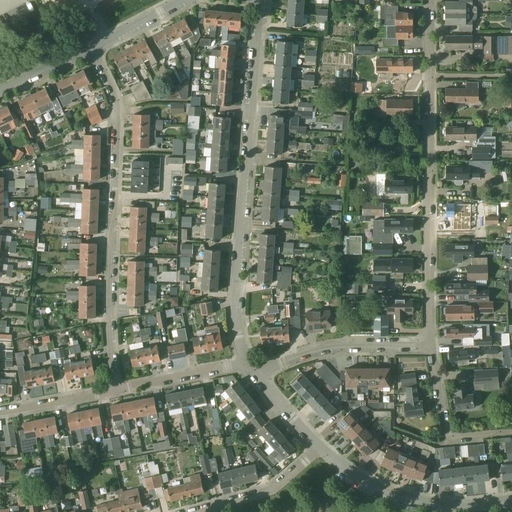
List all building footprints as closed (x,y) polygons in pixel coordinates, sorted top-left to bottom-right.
[(446,2),(446,15),(477,15),(477,8),(474,6),(472,6),(471,0),(459,0),(460,2),(446,2)] [(289,1),(288,14),(303,15),(304,2),(289,1)] [(385,25),(412,25),(412,13),(398,13),(398,6),(380,6),(380,19),(385,19),(385,25)] [(216,25),(217,11),(205,10),(204,24),(210,24),(209,31),(210,31),(209,37),(215,38),(216,25)] [(221,41),(227,41),(227,34),(228,26),(229,12),(217,11),(216,25),(222,26),(221,32),(222,32),(221,41)] [(240,28),(242,14),(229,12),(228,26),(240,28)] [(303,15),(288,14),(287,26),(302,27),(302,23),(307,24),(308,15),(303,15)] [(459,30),(472,30),(472,21),(474,21),(477,18),(477,15),(446,15),(446,25),(459,25),(459,30)] [(185,19),(174,24),(183,42),(189,38),(192,44),(197,42),(200,36),(197,26),(190,30),(185,19)] [(163,30),(172,48),(183,42),(174,24),(163,30)] [(385,38),(385,46),(398,46),(398,39),(412,39),(412,25),(385,25),(385,26),(387,26),(387,38),(385,38)] [(159,48),(162,53),(172,48),(163,30),(152,35),(159,48)] [(484,37),(484,55),(509,54),(508,36),(484,37)] [(445,49),(483,50),(483,37),(445,37),(445,49)] [(145,39),(134,45),(144,63),(143,62),(149,60),(152,65),(157,62),(145,39)] [(278,42),(277,54),(292,55),(293,43),(278,42)] [(124,51),(135,73),(133,69),(144,63),(134,45),(124,51)] [(211,56),(235,58),(236,46),(222,45),(221,51),(211,50),(211,56)] [(182,53),(185,59),(191,56),(188,50),(182,53)] [(128,72),(130,75),(135,73),(124,51),(113,56),(122,75),(128,72)] [(277,54),(276,66),(291,67),(292,55),(277,54)] [(215,68),(234,70),(235,58),(211,56),(216,57),(215,68)] [(376,60),(376,73),(412,72),(412,60),(376,60)] [(276,66),(275,78),(290,80),(291,67),(276,66)] [(194,67),(193,79),(203,80),(202,74),(200,74),(200,70),(201,70),(201,68),(200,68),(200,67),(193,67),(194,67)] [(214,80),(233,82),(234,70),(215,68),(214,80)] [(71,77),(79,97),(93,90),(84,71),(71,77)] [(56,84),(65,103),(79,97),(71,77),(56,84)] [(275,78),(274,90),(289,92),(290,80),(275,78)] [(174,87),(180,100),(185,100),(187,97),(189,79),(188,80),(174,87)] [(193,79),(192,91),(198,91),(199,83),(203,84),(203,80),(193,79)] [(232,94),(233,82),(214,80),(208,80),(208,87),(212,87),(211,93),(218,93),(232,94)] [(129,88),(134,97),(147,90),(143,81),(129,88)] [(446,102),(467,102),(467,100),(478,100),(478,83),(466,82),(466,90),(446,89),(446,102)] [(350,93),(362,93),(363,84),(350,83),(350,93)] [(160,95),(162,99),(180,100),(174,87),(160,94),(160,95)] [(40,113),(41,115),(55,108),(46,89),(32,95),(40,113)] [(134,97),(136,103),(149,99),(162,99),(160,95),(149,95),(147,90),(134,97)] [(273,103),(288,104),(289,96),(297,96),(297,92),(289,92),(274,90),(273,103)] [(40,113),(32,95),(31,96),(30,93),(25,96),(26,98),(18,102),(24,114),(27,121),(33,118),(32,117),(40,113)] [(231,106),(232,94),(218,93),(218,99),(213,98),(212,104),(217,105),(231,106)] [(200,108),(201,98),(191,97),(191,107),(200,108)] [(386,116),(413,116),(413,100),(378,100),(378,112),(386,112),(386,116)] [(298,102),(297,110),(312,111),(313,103),(298,102)] [(170,113),(184,113),(184,104),(171,104),(170,113)] [(85,110),(91,125),(102,121),(96,105),(85,110)] [(8,107),(0,110),(0,132),(1,135),(12,129),(13,130),(20,126),(14,112),(11,113),(8,107)] [(200,117),(201,108),(200,108),(191,107),(189,107),(188,116),(189,116),(199,117),(200,117)] [(270,115),(269,128),(290,129),(290,126),(298,127),(299,118),(312,119),(312,111),(297,110),(290,110),(290,117),(285,116),(270,115)] [(133,114),(133,126),(163,127),(163,121),(154,120),(150,120),(150,115),(133,114)] [(214,124),(207,124),(207,130),(214,131),(229,132),(230,118),(215,117),(214,124)] [(22,125),(28,139),(35,136),(29,122),(22,125)] [(41,136),(43,141),(52,137),(50,133),(47,126),(44,127),(47,134),(41,136)] [(133,126),(133,137),(156,137),(156,131),(163,131),(163,127),(133,126)] [(268,140),(283,142),(284,134),(289,135),(289,133),(297,134),(298,127),(290,126),(290,129),(269,128),(268,140)] [(472,128),(447,128),(447,129),(444,131),(444,135),(447,136),(447,140),(472,140),(473,159),(490,159),(490,158),(495,158),(495,136),(483,136),(483,128),(472,128)] [(229,132),(214,131),(213,138),(209,138),(209,144),(228,145),(229,132)] [(100,145),(101,135),(85,135),(85,140),(72,140),(72,145),(100,145)] [(132,148),(149,148),(149,145),(154,145),(154,143),(162,143),(162,138),(156,138),(156,137),(133,137),(132,148)] [(172,155),(183,155),(183,139),(173,139),(172,155)] [(267,153),(282,154),(283,142),(268,140),(267,153)] [(212,157),(227,158),(228,145),(209,144),(213,144),(212,157)] [(100,157),(100,145),(72,145),(71,149),(84,150),(84,157),(100,157)] [(12,159),(18,162),(23,154),(17,150),(12,159)] [(185,163),(195,164),(195,156),(186,155),(185,163)] [(100,168),(100,157),(84,157),(84,165),(71,165),(71,168),(71,169),(100,170),(100,168)] [(210,171),(226,172),(227,158),(212,157),(210,171)] [(148,169),(149,162),(133,161),(132,168),(148,169)] [(492,161),(469,161),(469,167),(447,167),(447,180),(454,180),(454,184),(456,186),(461,186),(463,184),(463,180),(480,180),(480,173),(492,173),(492,161)] [(265,181),(280,182),(281,168),(266,167),(265,181)] [(148,177),(148,169),(132,168),(132,176),(148,177)] [(99,180),(100,170),(71,169),(71,173),(84,173),(84,179),(99,180)] [(148,185),(148,177),(132,176),(132,184),(148,185)] [(184,176),(184,185),(196,186),(196,185),(197,177),(196,177),(184,176)] [(0,187),(15,188),(15,181),(8,181),(8,183),(3,183),(3,178),(0,177),(0,187)] [(378,185),(378,196),(386,196),(386,193),(412,193),(412,180),(385,180),(385,185),(378,185)] [(264,194),(279,195),(280,182),(265,181),(264,194)] [(209,197),(224,198),(225,185),(210,183),(209,197)] [(147,192),(148,185),(132,184),(131,192),(147,192)] [(0,199),(3,200),(3,192),(15,192),(15,188),(0,187),(0,199)] [(70,194),(70,199),(99,200),(99,190),(83,189),(83,195),(70,194)] [(263,207),(278,209),(279,195),(264,194),(263,207)] [(209,197),(208,211),(223,212),(224,198),(209,197)] [(41,209),(51,209),(51,198),(41,198),(41,209)] [(3,207),(3,200),(0,199),(0,211),(17,211),(17,207),(3,207)] [(70,199),(70,203),(76,203),(75,211),(83,211),(98,212),(99,200),(70,199)] [(328,200),(329,209),(342,208),(342,200),(328,200)] [(363,216),(383,216),(384,203),(363,203),(363,216)] [(485,217),(485,224),(498,224),(498,217),(494,217),(494,206),(471,206),(471,204),(446,204),(446,217),(471,217),(471,215),(486,215),(486,217),(485,217)] [(159,214),(146,213),(147,208),(131,207),(131,217),(159,218),(159,214)] [(262,221),(277,222),(278,209),(263,207),(262,221)] [(17,217),(17,211),(0,211),(0,221),(4,222),(4,217),(17,217)] [(68,222),(98,223),(98,212),(83,211),(82,218),(69,218),(68,222)] [(208,211),(207,224),(222,225),(223,212),(208,211)] [(488,232),(488,240),(510,240),(510,212),(503,212),(503,232),(488,232)] [(159,223),(159,218),(131,217),(130,229),(146,230),(146,222),(159,223)] [(23,230),(36,232),(37,220),(25,218),(23,230)] [(373,221),(373,255),(393,255),(393,244),(385,244),(385,233),(412,233),(412,220),(384,220),(384,221),(373,221)] [(82,233),(97,234),(98,223),(68,222),(68,227),(82,227),(82,233)] [(206,238),(221,239),(222,225),(207,224),(206,238)] [(146,238),(146,230),(130,229),(130,241),(158,242),(158,238),(146,238)] [(478,237),(486,237),(486,229),(478,229),(478,237)] [(261,234),(260,246),(279,248),(279,247),(278,247),(278,242),(274,242),(275,235),(261,234)] [(0,235),(0,245),(10,247),(16,248),(17,242),(11,241),(10,242),(1,241),(1,236),(0,235)] [(350,254),(361,255),(362,237),(351,237),(350,254)] [(158,247),(158,242),(130,241),(129,251),(145,252),(145,246),(158,247)] [(81,255),(96,255),(97,244),(81,244),(68,244),(68,249),(81,249),(81,255)] [(180,262),(190,263),(190,258),(193,258),(193,245),(181,244),(180,262)] [(473,258),(473,245),(446,245),(446,258),(454,258),(454,262),(462,262),(462,258),(473,258)] [(259,258),(273,259),(273,252),(279,253),(279,248),(260,246),(259,258)] [(204,264),(219,265),(220,251),(205,250),(204,264)] [(67,265),(96,265),(96,255),(81,255),(81,261),(67,261),(67,265)] [(258,271),(272,272),(273,259),(259,258),(258,271)] [(393,279),(403,279),(403,272),(412,272),(412,259),(392,259),(392,260),(374,260),(374,271),(392,271),(392,272),(393,272),(393,279)] [(145,267),(145,262),(129,261),(129,271),(157,272),(157,268),(145,267)] [(198,277),(218,278),(219,265),(204,264),(203,277),(198,276),(198,277)] [(80,276),(96,276),(96,265),(67,265),(67,269),(80,270),(80,276)] [(467,265),(467,280),(488,280),(488,265),(467,265)] [(157,276),(157,272),(129,271),(129,284),(144,284),(144,276),(157,276)] [(257,283),(271,284),(272,272),(258,271),(257,283)] [(180,291),(189,291),(190,285),(186,285),(186,281),(189,281),(190,276),(180,275),(180,281),(180,291)] [(202,291),(217,292),(218,278),(198,277),(198,282),(202,282),(202,291)] [(373,291),(386,291),(386,281),(374,280),(373,291)] [(144,292),(144,284),(129,284),(128,296),(156,296),(156,292),(144,292)] [(347,294),(358,294),(358,285),(355,285),(355,284),(347,284),(347,294)] [(479,302),(489,302),(489,301),(489,291),(477,291),(477,284),(446,284),(446,294),(468,294),(469,302),(479,302)] [(96,296),(96,286),(80,286),(80,291),(66,291),(66,296),(96,296)] [(80,308),(96,308),(96,296),(66,296),(66,300),(80,300),(80,308)] [(144,306),(144,300),(156,300),(156,296),(128,296),(128,306),(144,306)] [(395,322),(404,322),(404,314),(412,314),(412,300),(388,300),(388,314),(395,314),(395,322)] [(284,304),(285,317),(294,317),(293,301),(289,301),(289,303),(284,304)] [(479,302),(480,313),(493,313),(493,302),(489,301),(489,302),(479,302)] [(200,304),(202,316),(213,314),(211,302),(200,304)] [(447,316),(447,320),(461,320),(461,318),(473,318),(473,306),(461,306),(446,306),(446,316),(447,316)] [(96,318),(96,308),(80,308),(80,312),(66,312),(66,317),(80,317),(80,318),(96,318)] [(155,312),(159,329),(167,327),(164,311),(155,312)] [(306,313),(308,333),(316,332),(316,329),(331,328),(330,311),(306,313)] [(274,321),(273,314),(268,315),(264,315),(265,322),(274,321)] [(388,315),(374,315),(374,336),(388,336),(388,315)] [(275,327),(276,343),(290,342),(288,326),(288,320),(282,320),(282,327),(275,327)] [(168,347),(170,359),(187,356),(185,345),(188,344),(185,325),(179,326),(180,329),(176,330),(177,337),(174,337),(175,345),(168,347)] [(261,328),(262,344),(276,343),(275,327),(261,328)] [(223,349),(220,333),(219,328),(212,329),(213,335),(206,336),(209,352),(223,349)] [(473,338),(474,346),(492,346),(492,336),(482,336),(482,328),(477,328),(477,330),(474,330),(474,328),(447,328),(447,338),(473,338)] [(141,337),(142,342),(142,343),(150,341),(149,335),(148,335),(147,330),(140,331),(141,337)] [(509,333),(501,334),(501,346),(509,346),(509,333)] [(193,339),(196,354),(209,352),(206,336),(193,339)] [(143,348),(146,364),(160,361),(157,346),(143,348)] [(486,346),(486,354),(498,354),(498,346),(486,346)] [(54,349),(56,360),(65,358),(63,348),(54,349)] [(129,351),(133,367),(146,364),(143,348),(129,351)] [(480,358),(479,349),(465,351),(465,350),(464,350),(449,352),(449,354),(447,355),(448,359),(450,360),(450,362),(457,361),(458,366),(466,365),(465,360),(476,359),(476,358),(480,358)] [(15,354),(17,367),(24,366),(23,356),(25,356),(24,352),(15,354)] [(45,353),(35,355),(37,363),(47,361),(45,353)] [(78,362),(80,377),(94,375),(91,359),(78,362)] [(64,364),(67,380),(80,377),(78,362),(64,364)] [(328,368),(324,364),(316,372),(320,376),(328,368)] [(346,387),(357,387),(357,366),(351,367),(351,369),(346,369),(346,387)] [(360,391),(362,392),(368,392),(368,368),(362,368),(362,366),(357,366),(357,387),(360,386),(360,391)] [(368,368),(368,392),(368,390),(375,390),(375,386),(379,386),(379,366),(373,366),(373,368),(368,368)] [(383,366),(379,366),(379,386),(379,391),(383,391),(383,386),(389,386),(389,368),(383,368),(383,366)] [(38,369),(41,385),(55,383),(52,367),(38,369)] [(332,372),(328,368),(320,376),(324,380),(332,372)] [(27,385),(27,388),(41,385),(38,369),(25,372),(27,385)] [(473,371),(474,385),(499,383),(498,369),(473,371)] [(400,375),(401,384),(416,382),(414,373),(400,375)] [(292,384),(300,394),(311,384),(302,374),(292,384)] [(338,378),(334,374),(326,382),(330,386),(338,378)] [(342,383),(338,378),(330,386),(333,391),(342,383)] [(233,400),(245,391),(237,381),(226,390),(233,400)] [(0,393),(8,394),(7,396),(17,396),(17,386),(11,386),(11,385),(0,385),(0,384),(0,393)] [(300,394),(308,403),(319,393),(311,384),(300,394)] [(404,403),(406,417),(423,414),(422,401),(419,401),(417,385),(405,387),(407,403),(404,403)] [(455,398),(456,410),(474,408),(472,395),(467,396),(466,385),(455,386),(457,397),(455,398)] [(203,388),(191,390),(194,405),(206,403),(203,388)] [(179,393),(182,408),(183,414),(180,414),(182,422),(188,421),(186,413),(189,413),(187,406),(194,405),(191,390),(179,393)] [(241,410),(253,401),(245,391),(233,400),(241,410)] [(182,408),(179,393),(166,395),(169,410),(182,408)] [(308,403),(317,412),(328,401),(319,393),(308,403)] [(154,398),(144,400),(150,428),(154,427),(153,420),(158,418),(154,398)] [(144,400),(132,402),(136,417),(143,415),(145,429),(150,428),(144,400)] [(254,425),(262,419),(258,413),(261,411),(253,401),(241,410),(249,420),(254,425)] [(317,412),(325,421),(336,411),(328,401),(317,412)] [(126,430),(127,432),(130,432),(128,418),(136,417),(132,402),(121,404),(126,430)] [(126,430),(121,404),(111,406),(114,421),(116,427),(117,426),(118,432),(126,430)] [(222,409),(226,415),(233,409),(228,404),(222,409)] [(99,409),(88,411),(91,426),(96,425),(99,438),(104,437),(101,424),(102,424),(99,409)] [(91,426),(88,411),(78,413),(84,441),(83,441),(83,445),(84,445),(87,444),(84,427),(91,426)] [(342,433),(362,415),(359,412),(354,417),(349,412),(336,423),(341,428),(339,430),(342,433)] [(84,441),(78,413),(67,415),(70,430),(76,429),(78,442),(83,441),(84,441)] [(352,440),(365,428),(360,423),(365,419),(362,415),(342,433),(346,437),(348,436),(352,440)] [(55,417),(44,419),(50,447),(55,446),(52,434),(58,432),(55,417)] [(44,419),(33,422),(36,437),(43,435),(46,448),(50,447),(44,419)] [(262,435),(267,440),(278,430),(270,421),(266,424),(262,419),(254,425),(254,426),(248,431),(252,436),(255,434),(259,437),(262,435)] [(36,437),(33,422),(23,424),(25,430),(19,431),(23,453),(34,451),(33,445),(37,444),(36,437)] [(158,423),(161,437),(168,435),(165,422),(158,423)] [(358,449),(376,432),(373,429),(369,433),(365,428),(352,440),(355,444),(354,445),(358,449)] [(275,450),(286,440),(278,430),(267,440),(275,450)] [(374,460),(381,450),(376,447),(379,444),(375,439),(379,435),(376,432),(358,449),(361,453),(362,451),(366,456),(367,455),(374,460)] [(4,435),(5,442),(6,447),(17,445),(15,433),(4,435)] [(65,437),(66,447),(74,446),(72,436),(65,437)] [(119,437),(111,439),(113,450),(114,450),(115,458),(122,457),(121,448),(119,437)] [(105,452),(113,450),(111,439),(103,440),(105,452)] [(295,449),(286,440),(275,450),(270,454),(274,458),(279,454),(283,459),(295,449)] [(422,449),(424,444),(414,440),(412,446),(422,449)] [(391,470),(398,452),(401,445),(396,444),(394,450),(388,448),(386,453),(381,450),(374,460),(381,464),(381,465),(387,467),(386,468),(391,470)] [(435,454),(435,448),(424,444),(422,449),(422,450),(419,460),(418,460),(411,478),(416,480),(416,478),(422,480),(428,463),(422,461),(423,459),(428,459),(430,453),(435,454)] [(436,449),(435,448),(435,454),(435,455),(435,460),(450,459),(449,447),(436,449)] [(222,450),(224,458),(230,456),(229,448),(222,450)] [(258,458),(264,464),(268,460),(268,459),(267,457),(266,457),(258,448),(253,452),(258,458)] [(253,462),(258,458),(253,452),(251,450),(246,455),(253,462)] [(401,472),(408,456),(398,452),(391,470),(395,472),(396,470),(401,472)] [(230,456),(224,458),(226,466),(232,464),(230,456)] [(411,478),(418,460),(408,456),(401,472),(406,474),(406,476),(411,478)] [(463,467),(465,482),(477,481),(475,466),(474,457),(475,466),(463,467)] [(200,460),(203,475),(211,473),(212,472),(211,467),(209,460),(208,460),(208,458),(200,460)] [(211,467),(212,472),(218,471),(215,458),(209,460),(211,467)] [(273,466),(268,460),(264,464),(269,470),(270,470),(269,469),(273,466)] [(154,462),(149,463),(152,477),(155,488),(163,486),(160,475),(158,465),(155,465),(154,462)] [(488,464),(475,466),(477,481),(489,480),(488,464)] [(511,464),(500,466),(502,480),(511,478),(511,464)] [(255,465),(243,468),(246,482),(259,479),(255,465)] [(463,467),(451,468),(453,484),(465,482),(463,467)] [(231,471),(234,485),(246,482),(243,468),(231,471)] [(453,484),(451,468),(439,470),(440,485),(453,484)] [(218,474),(221,488),(234,485),(231,471),(218,474)] [(182,486),(185,497),(204,493),(200,475),(190,477),(191,484),(182,486)] [(155,488),(152,477),(145,478),(148,490),(155,488)] [(29,505),(26,483),(16,485),(16,489),(19,489),(21,506),(29,505)] [(170,499),(171,501),(185,497),(182,486),(163,490),(166,501),(170,499)] [(134,494),(123,496),(123,497),(123,500),(126,511),(143,508),(142,502),(151,500),(149,494),(140,496),(138,490),(139,490),(138,489),(133,490),(133,491),(134,494)] [(28,491),(30,511),(37,511),(35,491),(28,491)] [(79,492),(82,510),(91,508),(87,491),(79,492)] [(101,511),(108,510),(108,511),(124,511),(126,511),(123,500),(97,506),(97,511),(101,511)]
